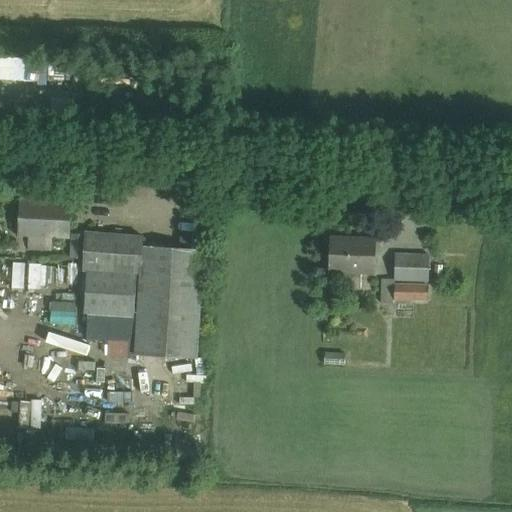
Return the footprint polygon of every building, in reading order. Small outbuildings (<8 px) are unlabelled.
[(51,250),(51,238),(71,239),(70,257),(83,258),(82,271),(85,272),(83,312),(137,315),(135,354),(196,358),(202,250),(142,246),(142,236),(85,232),(85,235),(68,234),(70,203),(20,200),(18,236),(28,236),(27,249),(51,250)] [(329,272),(344,272),(343,289),(360,290),(361,273),(373,273),(375,238),(331,236),(329,272)] [(394,253),(393,280),(429,282),(429,254),(394,253)] [(40,282),(42,256),(13,254),(11,280),(40,282)] [(394,283),(393,300),(427,302),(428,285),(394,283)] [(401,303),(402,318),(417,317),(416,302),(401,303)] [(129,353),(130,331),(109,331),(109,353),(129,353)] [(344,365),(345,354),(325,353),(324,364),(344,365)]
